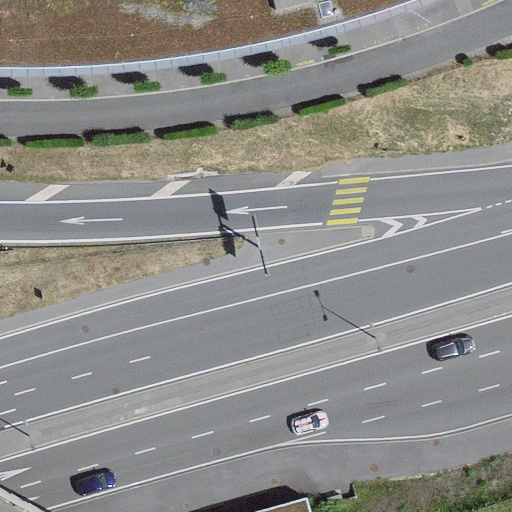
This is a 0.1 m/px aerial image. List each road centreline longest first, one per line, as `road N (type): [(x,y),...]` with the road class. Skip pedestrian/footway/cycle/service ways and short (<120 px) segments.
road 1 (primary): [(511,238),(0,386)]
road 2 (primary): [(0,495),(511,348)]
road 3 (motorway): [(511,210),(346,201),(0,222)]
